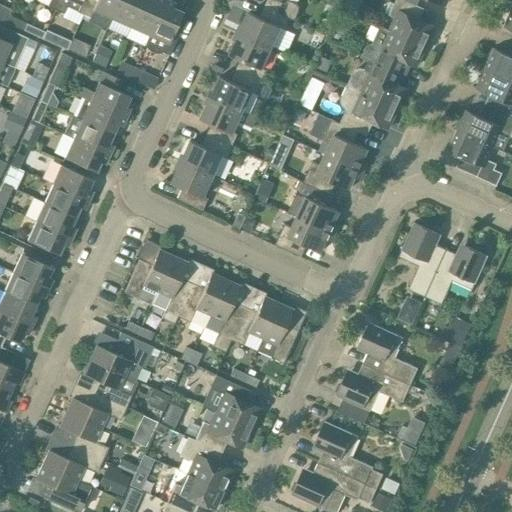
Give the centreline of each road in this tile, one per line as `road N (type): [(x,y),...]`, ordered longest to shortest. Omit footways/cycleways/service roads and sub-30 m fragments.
road 1 (residential): [(131,197),(0,475)]
road 2 (residential): [(344,301),(131,197)]
road 3 (residential): [(248,511),(344,301)]
road 4 (residential): [(131,197),(134,171),(206,0)]
road 5 (residential): [(412,186),(408,157),(484,0)]
road 6 (residential): [(344,301),(395,193),(412,186)]
